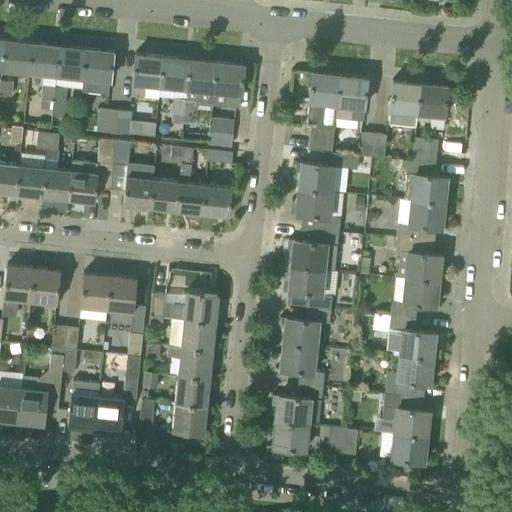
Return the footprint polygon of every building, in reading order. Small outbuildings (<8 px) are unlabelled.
[(3,39),(1,68),(27,71),(30,42),(3,39)] [(27,71),(43,73),(54,74),(57,45),(30,42),(27,71)] [(54,74),(56,74),(82,77),(85,47),(57,45),(54,74)] [(110,50),(85,47),(82,77),(81,91),(107,94),(110,50)] [(159,85),(162,55),(132,52),(128,96),(140,97),(141,83),(159,85)] [(162,55),(159,85),(185,87),(188,58),(162,55)] [(188,58),(185,87),(212,90),(215,61),(188,58)] [(241,64),(215,61),(212,90),(227,91),(226,106),(236,107),(241,64)] [(332,151),(335,118),(336,104),(334,104),(337,73),(310,71),(307,117),(317,118),(316,126),(307,125),(304,148),(332,151)] [(364,76),(337,73),(334,104),(336,104),(335,118),(360,120),(364,76)] [(0,95),(12,96),(13,81),(0,79),(0,95)] [(418,82),(390,79),(386,123),(413,126),(418,82)] [(440,127),(444,85),(418,82),(413,126),(415,126),(417,112),(431,113),(430,127),(440,127)] [(40,99),(52,101),(53,85),(42,84),(40,99)] [(53,85),(52,101),(53,101),(51,115),(64,117),(67,87),(53,85)] [(181,122),(182,114),(183,99),(173,98),(171,113),(173,113),(172,121),(181,122)] [(196,116),(197,100),(183,99),(182,114),(196,116)] [(96,131),(115,132),(117,109),(99,108),(96,131)] [(130,134),(132,111),(117,109),(115,132),(130,134)] [(231,131),(232,119),(211,117),(209,129),(231,131)] [(156,130),(156,118),(132,118),(132,130),(156,130)] [(11,125),(9,142),(20,143),(22,126),(11,125)] [(229,146),(229,144),(231,131),(209,129),(207,144),(229,146)] [(47,131),(37,130),(36,147),(46,148),(47,131)] [(56,168),(57,150),(59,133),(47,131),(46,148),(44,166),(42,195),(68,198),(70,169),(56,168)] [(362,132),(360,154),(370,155),(372,133),(362,132)] [(372,133),(370,155),(383,157),(386,134),(372,133)] [(410,160),(432,163),(434,140),(412,136),(410,160)] [(112,164),(114,139),(99,137),(97,162),(99,162),(112,164)] [(127,161),(128,162),(130,140),(114,139),(112,164),(126,165),(127,161)] [(180,163),(181,145),(171,144),(170,161),(180,163)] [(180,163),(178,181),(175,209),(201,212),(204,184),(189,182),(193,147),(181,145),(180,163)] [(229,163),(230,151),(208,148),(207,161),(229,163)] [(331,191),(333,166),(354,168),(356,154),(320,151),(319,163),(300,161),(298,187),(331,191)] [(94,201),(98,172),(84,171),(85,161),(71,159),(70,169),(68,198),(94,201)] [(440,202),(443,176),(430,175),(432,163),(410,160),(402,159),(401,171),(406,172),(404,198),(409,199),(440,202)] [(0,161),(0,190),(15,192),(18,164),(0,161)] [(154,164),(128,162),(127,161),(126,165),(121,203),(149,206),(152,178),(154,164)] [(18,164),(15,192),(42,195),(44,166),(18,164)] [(152,178),(149,206),(175,209),(178,181),(152,178)] [(229,186),(204,184),(201,212),(227,215),(229,186)] [(329,216),(331,191),(298,187),(295,213),(314,215),(313,228),(336,230),(338,217),(329,216)] [(418,239),(434,241),(435,228),(438,228),(440,202),(409,199),(407,224),(396,222),(394,236),(418,239)] [(290,265),(321,268),(324,243),(335,244),(336,230),(313,228),(312,241),(293,239),(290,265)] [(433,253),(434,241),(418,239),(394,236),(393,250),(400,251),(397,276),(404,277),(435,280),(438,254),(433,253)] [(369,256),(361,256),(360,271),(368,272),(369,256)] [(16,316),(18,300),(30,301),(34,267),(7,264),(2,315),(16,316)] [(319,293),(321,268),(290,265),(288,291),(305,293),(303,306),(330,309),(332,294),(319,293)] [(60,269),(34,267),(30,301),(56,304),(60,269)] [(106,309),(110,274),(83,271),(79,306),(106,309)] [(136,277),(110,274),(106,309),(133,312),(136,277)] [(391,300),(390,315),(415,318),(416,305),(433,306),(435,280),(404,277),(403,301),(391,300)] [(165,293),(152,292),(150,315),(163,316),(183,318),(215,322),(217,293),(202,291),(186,289),(185,304),(165,302),(165,293)] [(314,346),(316,321),(329,322),(330,309),(303,306),(302,319),(285,317),(283,343),(314,346)] [(150,315),(149,329),(161,330),(163,316),(150,315)] [(390,315),(388,328),(387,346),(390,346),(389,350),(393,350),(392,354),(399,355),(431,358),(434,331),(414,329),(415,318),(390,315)] [(215,322),(183,318),(181,346),(168,345),(212,350),(215,322)] [(64,348),(66,325),(53,324),(51,346),(64,348)] [(79,326),(66,325),(64,348),(76,349),(79,326)] [(140,356),(142,333),(129,332),(127,354),(140,356)] [(158,359),(160,344),(147,343),(146,357),(158,359)] [(314,346),(283,343),(281,368),(298,369),(297,384),(322,386),(323,371),(312,370),(314,346)] [(167,356),(179,357),(178,375),(209,378),(212,350),(168,345),(167,356)] [(36,388),(22,386),(18,421),(44,424),(46,407),(57,409),(61,370),(64,348),(51,346),(49,369),(37,378),(36,388)] [(61,370),(74,372),(76,349),(64,348),(61,370)] [(127,354),(122,397),(124,397),(124,398),(135,399),(140,356),(127,354)] [(384,392),(423,396),(424,383),(429,384),(431,358),(399,355),(397,371),(386,370),(384,392)] [(0,379),(23,380),(23,370),(0,368),(0,379)] [(156,388),(158,373),(143,371),(142,387),(156,388)] [(175,402),(206,406),(209,378),(178,375),(175,402)] [(99,383),(72,380),(67,426),(94,429),(98,394),(99,383)] [(0,419),(18,421),(22,386),(0,383),(0,419)] [(278,395),(275,420),(307,423),(319,424),(321,400),(322,386),(297,384),(296,397),(278,395)] [(361,400),(362,392),(353,390),(352,399),(361,400)] [(422,408),(423,396),(384,392),(382,418),(395,420),(394,432),(426,435),(429,409),(422,408)] [(121,432),(124,398),(124,397),(122,397),(98,394),(94,429),(121,432)] [(142,399),(139,420),(152,422),(154,400),(147,399),(142,399)] [(203,434),(206,406),(175,402),(172,430),(203,434)] [(305,449),(307,423),(275,420),(272,445),(305,449)] [(330,426),(328,449),(342,450),(344,427),(330,426)] [(344,427),(342,450),(355,451),(357,428),(344,427)] [(426,435),(394,432),(380,430),(377,456),(391,457),(391,459),(423,462),(426,435)]
